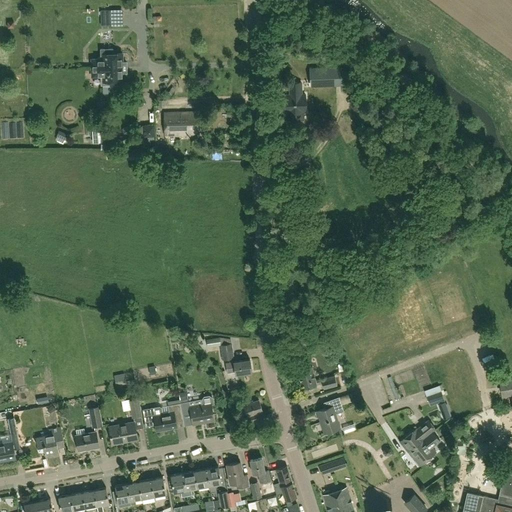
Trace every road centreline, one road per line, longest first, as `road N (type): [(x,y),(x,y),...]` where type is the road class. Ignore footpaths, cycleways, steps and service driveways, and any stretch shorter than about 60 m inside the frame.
road 1 (tertiary): [(280,411),(264,345),(250,0)]
road 2 (residential): [(0,481),(286,433)]
road 3 (residential): [(362,382),(467,344),(486,406)]
